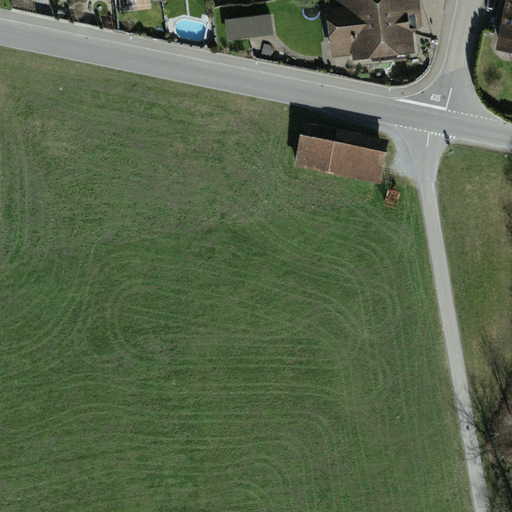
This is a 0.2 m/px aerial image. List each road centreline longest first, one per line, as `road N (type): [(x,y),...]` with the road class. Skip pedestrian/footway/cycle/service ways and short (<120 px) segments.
road 1 (unclassified): [(0,36),(444,124)]
road 2 (track): [(416,119),(487,511)]
road 3 (residential): [(472,0),(444,124)]
